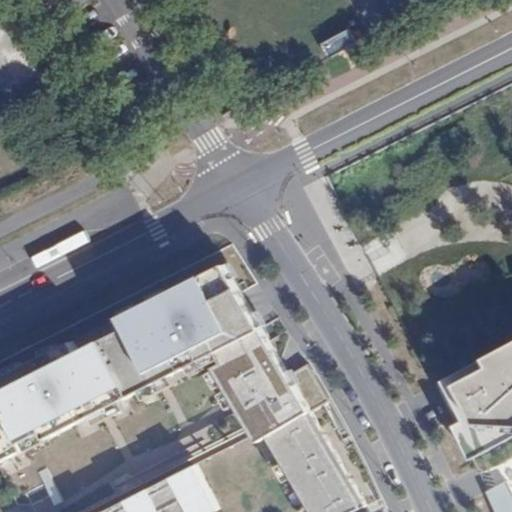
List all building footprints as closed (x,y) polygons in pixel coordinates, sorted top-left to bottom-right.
[(0,102),(3,109),(52,85),(0,7),(0,102)] [(348,24),(319,36),(326,53),(355,41),(348,24)] [(0,390),(3,397),(0,398),(0,460),(3,467),(229,351),(234,362),(225,366),(261,445),(271,440),(303,511),(358,511),(309,417),(328,408),(309,370),(290,380),(253,307),(231,266),(128,319),(134,330),(85,355),(79,344),(0,384),(0,390)] [(511,350),(445,386),(451,398),(469,432),(464,435),(485,481),(511,465),(511,350)] [(224,511),(225,511),(203,468),(116,511),(224,511)]
